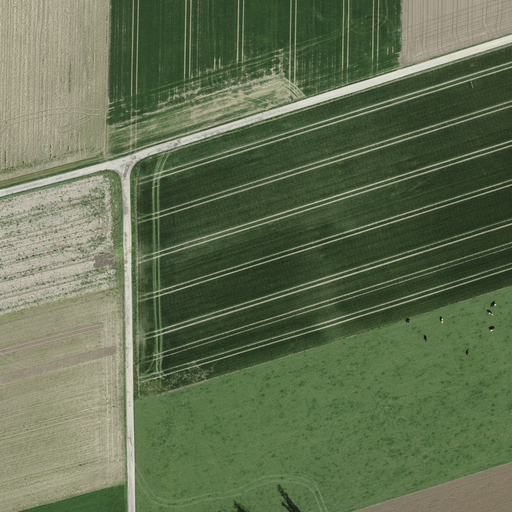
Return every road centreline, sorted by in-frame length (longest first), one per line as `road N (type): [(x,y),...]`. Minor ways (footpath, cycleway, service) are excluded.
road 1 (track): [(127,159),(511,39)]
road 2 (track): [(132,511),(127,159)]
road 3 (track): [(0,192),(127,159)]
